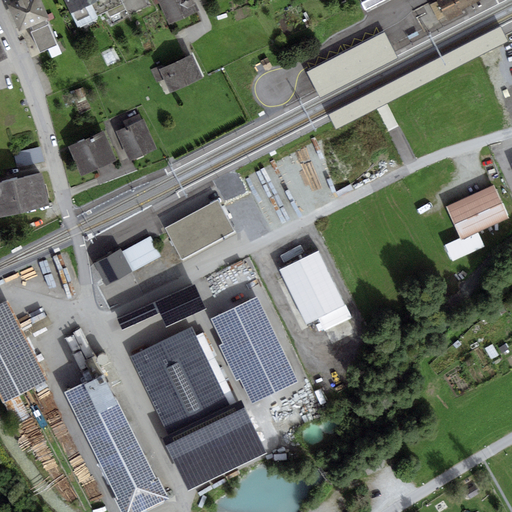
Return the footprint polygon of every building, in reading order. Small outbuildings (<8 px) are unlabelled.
[(39,0),(19,0),(7,5),(17,31),(47,20),(39,0)] [(64,0),(78,27),(97,18),(96,16),(107,11),(113,23),(129,16),(121,0),(64,0)] [(151,0),(154,6),(160,4),(168,23),(195,12),(190,0),(151,0)] [(437,0),(432,3),(441,19),(447,16),(449,20),(466,12),(464,7),(477,0),(437,0)] [(47,26),(31,32),(40,53),(56,47),(47,26)] [(373,90),(327,114),(336,129),(508,41),(500,26),(417,68),(373,90)] [(384,33),(307,73),(320,98),(397,58),(384,33)] [(192,55),(152,73),(157,84),(164,81),(170,94),(203,79),(192,55)] [(142,121),(118,133),(132,163),(156,151),(142,121)] [(105,133),(69,146),(80,177),(116,164),(105,133)] [(42,150),(18,155),(20,169),(44,164),(42,150)] [(41,173),(0,181),(0,216),(48,206),(41,173)] [(495,184),(447,206),(461,238),(509,216),(495,184)] [(219,196),(166,225),(182,256),(235,227),(219,196)] [(121,245),(94,261),(107,284),(161,254),(151,236),(124,251),(121,245)] [(319,248),(280,267),(306,320),(345,301),(319,248)] [(257,295),(212,317),(252,400),(298,379),(257,295)] [(7,299),(0,302),(0,395),(11,418),(27,411),(18,392),(46,378),(7,299)] [(193,325),(130,356),(189,485),(266,448),(242,394),(229,400),(193,325)] [(86,381),(65,391),(123,511),(137,511),(167,498),(85,330),(66,339),(86,381)] [(302,384),(310,381),(302,359),(294,362),(302,384)] [(237,396),(243,393),(229,361),(222,365),(237,396)]
